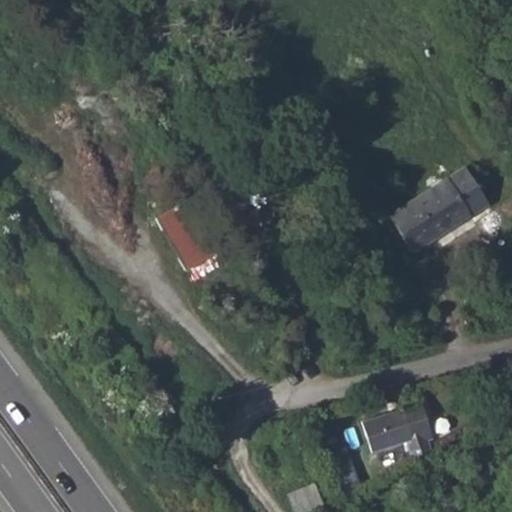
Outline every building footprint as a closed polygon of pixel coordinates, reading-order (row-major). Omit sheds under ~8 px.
[(377,213),(401,247),(473,197),(447,163),(377,213)] [(183,201),(156,216),(193,279),(220,264),(183,201)] [(372,452),(409,442),(414,459),(433,453),(428,437),(433,436),(422,402),(363,420),(372,452)] [(511,406),(495,410),(511,425),(511,406)] [(315,480),(288,491),(296,511),(323,511),(327,511),(315,480)]
